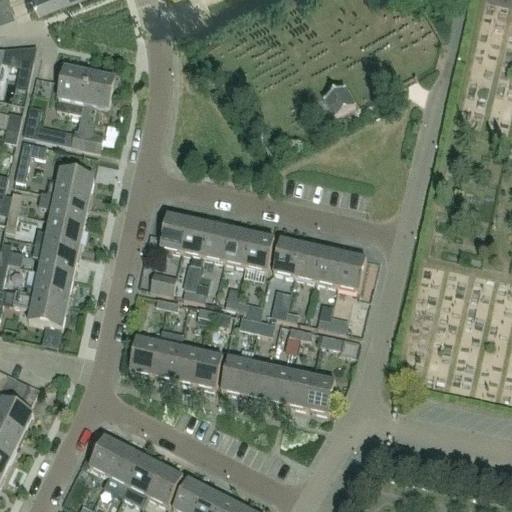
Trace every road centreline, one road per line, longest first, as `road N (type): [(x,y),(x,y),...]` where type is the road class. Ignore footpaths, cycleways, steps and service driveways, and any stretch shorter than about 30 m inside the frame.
road 1 (residential): [(401,243),(142,184)]
road 2 (unclassified): [(401,243),(459,0)]
road 3 (residential): [(303,508),(95,399)]
road 4 (residential): [(95,399),(142,184)]
road 5 (residential): [(142,184),(158,73),(146,0)]
road 6 (unclassified): [(351,421),(363,402),(401,243)]
road 7 (residential): [(511,452),(351,421)]
road 8 (residential): [(39,511),(95,399)]
